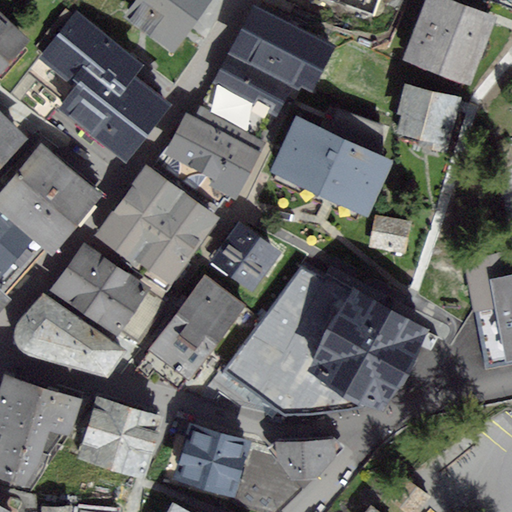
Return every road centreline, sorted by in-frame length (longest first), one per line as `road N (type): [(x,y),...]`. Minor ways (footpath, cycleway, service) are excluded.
road 1 (residential): [(0,336),(207,69),(242,0)]
road 2 (residential): [(0,348),(80,387),(174,412),(200,411),(268,435),(375,430)]
road 3 (residential): [(375,430),(428,403),(511,384)]
